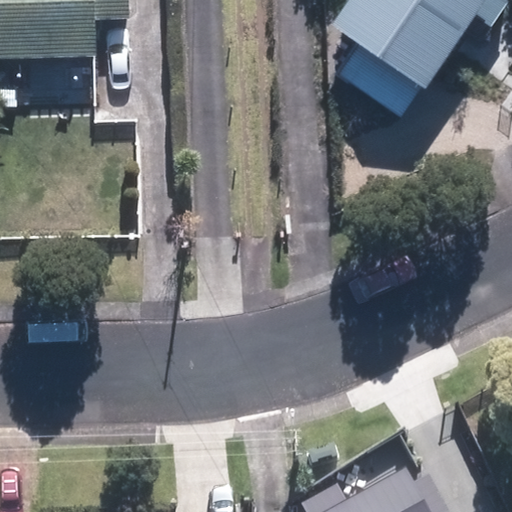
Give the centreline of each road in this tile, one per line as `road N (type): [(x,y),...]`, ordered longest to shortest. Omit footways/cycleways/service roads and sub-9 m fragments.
road 1 (residential): [(511,257),(322,347),(274,361),(0,376)]
road 2 (unknown): [(212,309),(185,0)]
